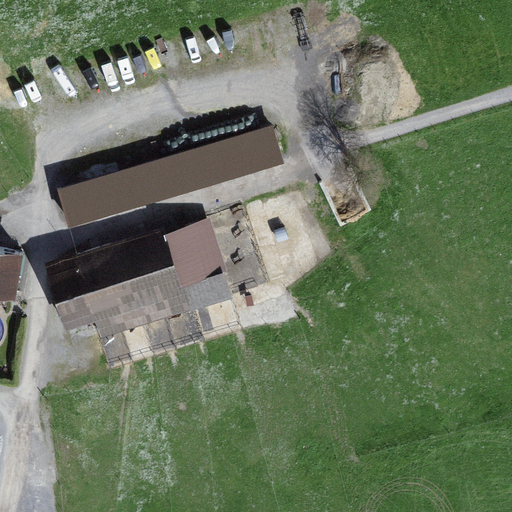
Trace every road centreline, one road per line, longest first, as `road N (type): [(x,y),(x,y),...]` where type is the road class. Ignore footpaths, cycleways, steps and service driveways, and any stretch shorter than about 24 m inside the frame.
road 1 (track): [(511,93),(67,237),(41,225)]
road 2 (track): [(4,511),(35,353),(41,225)]
